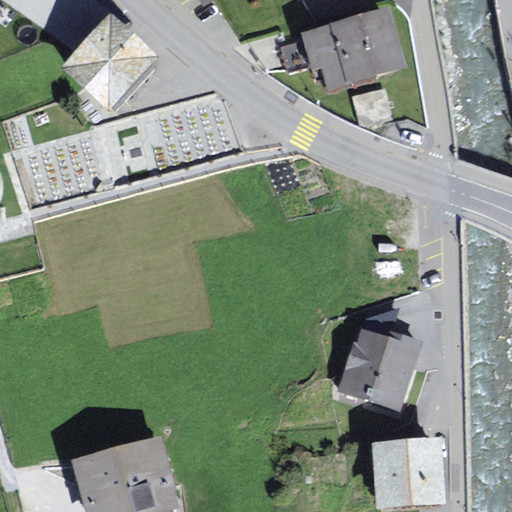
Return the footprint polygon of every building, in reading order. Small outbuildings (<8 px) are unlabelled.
[(2,0),(64,50),(96,11),(83,0),(2,0)] [(189,0),(194,8),(209,0),(189,0)] [(316,77),(322,98),(395,77),(378,18),(295,42),(306,80),(316,77)] [(62,71),(108,112),(153,63),(108,21),(62,71)] [(350,337),(331,397),(395,417),(414,358),(350,337)] [(66,470),(77,511),(169,511),(152,447),(66,470)] [(361,453),(365,511),(433,511),(428,448),(361,453)]
